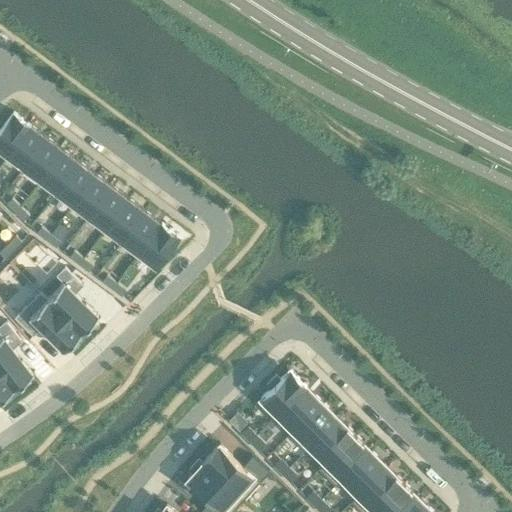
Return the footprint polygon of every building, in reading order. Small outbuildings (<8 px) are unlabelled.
[(14,111),(0,129),(0,148),(8,155),(31,124),(14,111)] [(31,124),(8,155),(24,167),(47,136),(31,124)] [(47,136),(24,167),(41,179),(64,148),(47,136)] [(64,148),(41,179),(57,191),(80,160),(64,148)] [(80,160),(57,191),(73,204),(96,173),(80,160)] [(96,173),(73,204),(90,216),(113,185),(96,173)] [(113,185),(90,216),(106,228),(129,197),(113,185)] [(12,197),(7,203),(15,211),(21,206),(12,197)] [(129,197),(106,228),(122,240),(145,209),(129,197)] [(21,206),(15,211),(24,220),(29,214),(21,206)] [(145,209),(122,240),(139,252),(162,221),(145,209)] [(162,221),(139,252),(156,265),(179,234),(162,221)] [(42,225),(37,232),(47,239),(51,233),(42,225)] [(51,233),(47,239),(56,246),(61,240),(51,233)] [(16,234),(8,243),(14,249),(22,240),(16,234)] [(8,243),(0,250),(0,252),(5,257),(14,249),(8,243)] [(75,250),(70,256),(79,263),(84,257),(75,250)] [(84,257),(79,263),(89,271),(94,264),(84,257)] [(48,297),(47,297),(81,331),(84,329),(85,331),(98,318),(96,317),(98,314),(75,292),(84,284),(65,265),(56,274),(63,281),(48,297)] [(107,274),(102,281),(112,288),(117,282),(107,274)] [(117,282),(112,288),(122,295),(126,289),(117,282)] [(41,290),(15,316),(33,335),(42,326),(64,349),(67,346),(68,348),(81,335),(79,334),(81,331),(47,297),(48,297),(41,290)] [(0,331),(2,335),(0,336),(0,369),(14,387),(16,385),(18,387),(32,376),(30,375),(33,373),(13,347),(23,340),(6,319),(0,324),(0,331)] [(270,387),(261,397),(277,413),(273,416),(274,417),(306,385),(307,384),(290,368),(289,368),(280,377),(276,373),(266,383),(270,387)] [(0,400),(13,391),(11,389),(14,387),(0,369),(0,400)] [(306,385),(274,417),(291,433),(323,401),(306,385)] [(323,401),(291,433),(307,449),(339,417),(323,401)] [(339,417),(307,449),(322,464),(319,468),(320,469),(355,432),(347,424),(347,425),(339,417)] [(250,441),(257,434),(249,426),(242,433),(250,441)] [(355,432),(320,469),(336,484),(371,449),(363,441),(363,440),(355,432)] [(259,450),(266,443),(257,434),(250,441),(259,450)] [(219,443),(204,460),(244,498),(270,470),(252,454),(243,464),(220,443),(219,444),(219,443)] [(371,449),(336,484),(336,485),(340,482),(354,496),(351,500),(352,501),(387,465),(371,449)] [(194,472),(188,478),(211,499),(201,510),(203,511),(231,511),(244,498),(204,460),(203,462),(199,458),(190,468),(194,472)] [(283,473),(290,466),(281,458),(274,465),(283,473)] [(387,465),(352,501),(363,511),(372,511),(404,480),(396,472),(396,473),(387,465)] [(291,482),(298,475),(290,466),(283,473),(291,482)] [(404,480),(372,511),(374,511),(376,510),(377,511),(404,511),(420,497),(412,489),(412,488),(404,480)] [(315,505),(322,498),(313,490),(306,497),(315,505)] [(435,511),(420,497),(404,511),(435,511)] [(321,511),(325,511),(330,507),(322,498),(315,505),(321,511)] [(157,508),(154,511),(203,511),(201,510),(199,511),(178,511),(167,503),(162,511),(157,508)]
